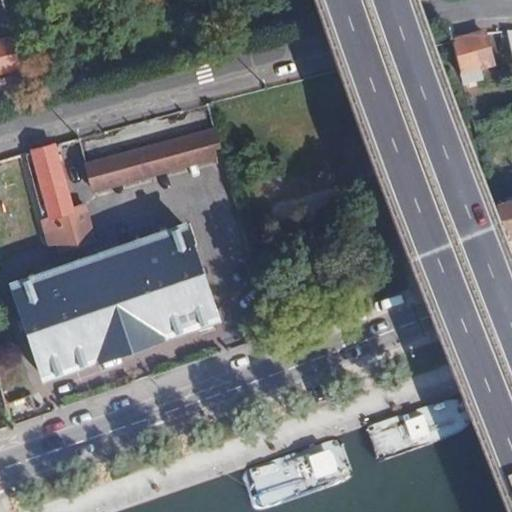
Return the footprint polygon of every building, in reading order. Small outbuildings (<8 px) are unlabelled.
[(243,9),(240,0),(222,0),(226,15),(243,9)] [(486,35),(453,42),(465,85),(485,80),(482,68),(495,65),(486,35)] [(223,145),(221,139),(219,131),(211,105),(150,122),(82,140),(93,182),(223,145)] [(43,218),(50,244),(59,242),(61,249),(93,239),(84,203),(71,206),(57,145),(41,148),(34,150),(51,216),(43,218)] [(223,145),(93,182),(95,191),(225,154),(223,145)] [(34,150),(27,152),(43,218),(51,216),(34,150)] [(511,203),(497,207),(506,240),(511,238),(511,203)] [(216,318),(184,225),(12,283),(44,377),(216,318)]
